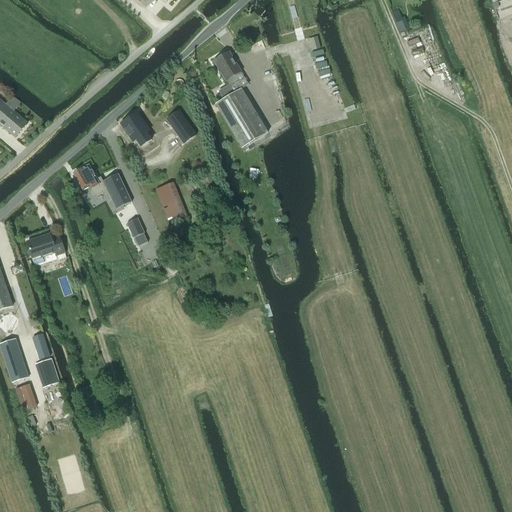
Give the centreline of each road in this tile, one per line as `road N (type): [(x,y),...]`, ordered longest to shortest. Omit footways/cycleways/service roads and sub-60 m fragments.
road 1 (unclassified): [(0,217),(244,0)]
road 2 (unclassified): [(198,0),(0,174)]
road 3 (track): [(511,187),(483,122),(414,78),(381,0)]
